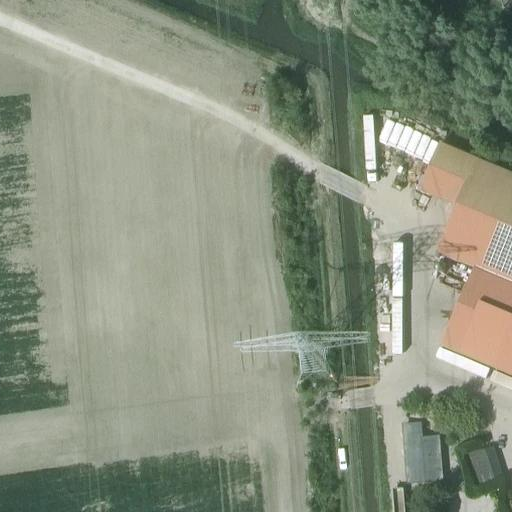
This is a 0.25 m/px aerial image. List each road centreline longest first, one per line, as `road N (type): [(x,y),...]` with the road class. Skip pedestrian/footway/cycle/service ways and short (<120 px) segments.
road 1 (track): [(493,385),(421,344),(406,242),(369,199),(249,126),(0,21)]
road 2 (track): [(511,393),(493,385),(0,452)]
